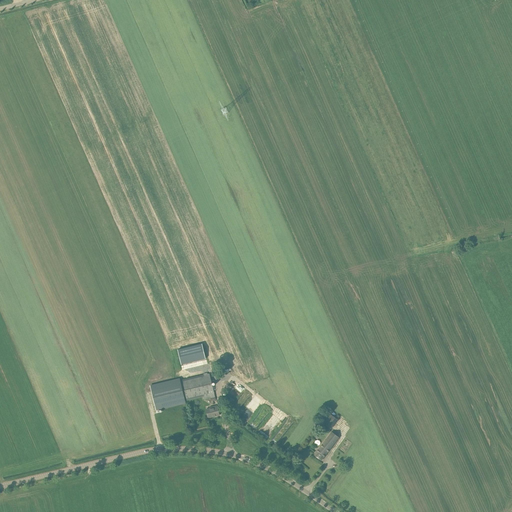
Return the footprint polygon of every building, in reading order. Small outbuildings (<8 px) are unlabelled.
[(181,364),(206,359),(203,343),(178,349),(181,364)] [(181,384),(178,384),(181,396),(184,396),(185,400),(214,393),(209,373),(180,381),(181,384)] [(180,379),(150,386),(156,410),(186,403),(184,396),(181,396),(178,384),(181,384),(180,381),(180,379)] [(217,406),(206,408),(208,418),(219,415),(217,406)] [(338,420),(327,412),(320,421),(331,429),(338,420)] [(271,431),(281,418),(276,414),(266,427),(271,431)] [(327,447),(330,449),(339,437),(332,431),(321,445),(326,448),(327,447)] [(321,460),(330,449),(327,447),(326,448),(321,445),(314,455),(321,460)]
